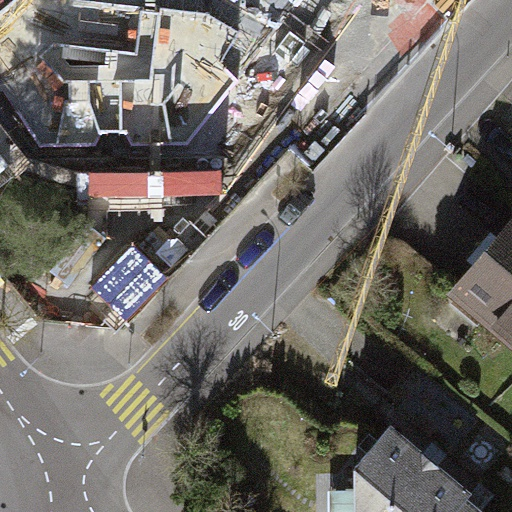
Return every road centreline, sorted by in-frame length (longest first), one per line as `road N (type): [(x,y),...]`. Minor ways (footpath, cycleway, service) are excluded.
road 1 (residential): [(511,8),(135,412),(77,509)]
road 2 (residential): [(0,399),(77,509)]
